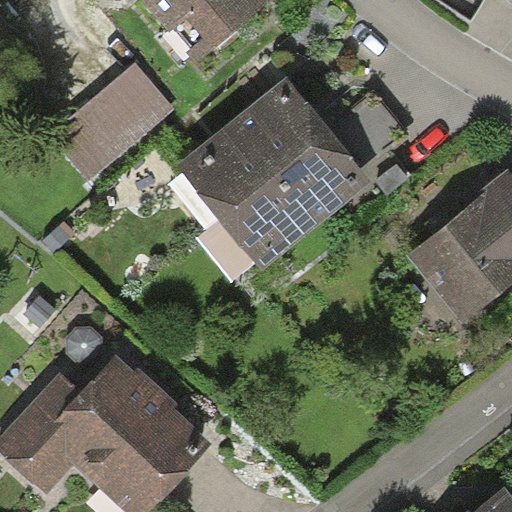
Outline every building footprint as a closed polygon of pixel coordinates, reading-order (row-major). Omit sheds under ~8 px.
[(249,0),(142,0),(158,19),(165,13),(193,47),(249,0)] [(317,118),(280,72),(175,155),(212,201),(317,118)] [(134,74),(54,145),(90,186),(171,114),(134,74)] [(361,173),(317,118),(212,201),(256,256),(361,173)] [(511,265),(511,182),(501,168),(407,242),(459,308),(511,265)] [(80,395),(54,372),(0,430),(0,450),(45,493),(74,461),(128,511),(148,511),(210,445),(115,357),(80,395)] [(510,511),(494,488),(460,511),(510,511)]
